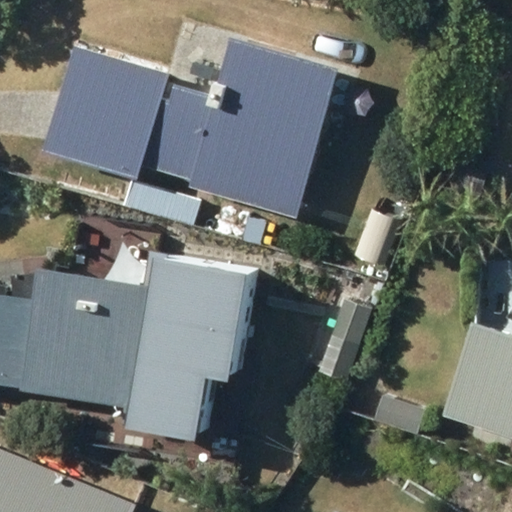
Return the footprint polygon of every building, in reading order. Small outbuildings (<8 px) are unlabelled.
[(188,172),(186,179),(288,207),(329,56),(224,27),(207,89),(168,79),(163,95),(155,92),(163,63),(66,36),(36,142),(130,168),(133,157),(188,172)] [(258,227),(260,218),(244,214),(240,235),(285,244),(287,233),(258,227)] [(0,377),(199,409),(207,364),(226,367),(243,261),(146,246),(142,275),(29,257),(23,292),(0,288),(0,377)] [(511,330),(467,317),(440,411),(511,431),(511,330)] [(372,415),(413,428),(420,404),(380,391),(372,415)] [(129,511),(133,504),(0,448),(0,511),(129,511)] [(344,511),(330,503),(323,511),(344,511)]
